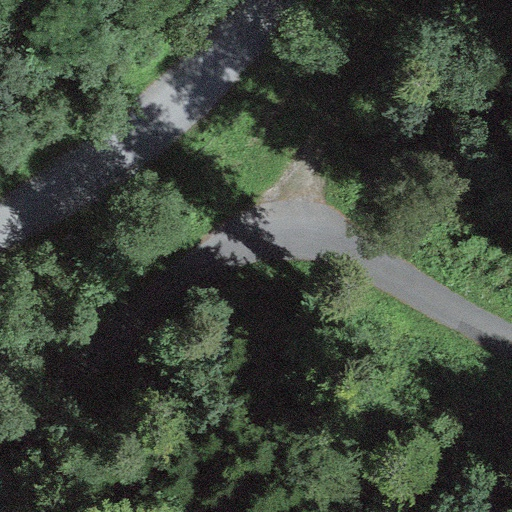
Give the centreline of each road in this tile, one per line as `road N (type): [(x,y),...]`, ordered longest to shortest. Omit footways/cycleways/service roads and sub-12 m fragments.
road 1 (unclassified): [(0,445),(182,278),(243,244),(319,240),(346,247),(511,342)]
road 2 (unknown): [(0,208),(178,89),(273,0)]
